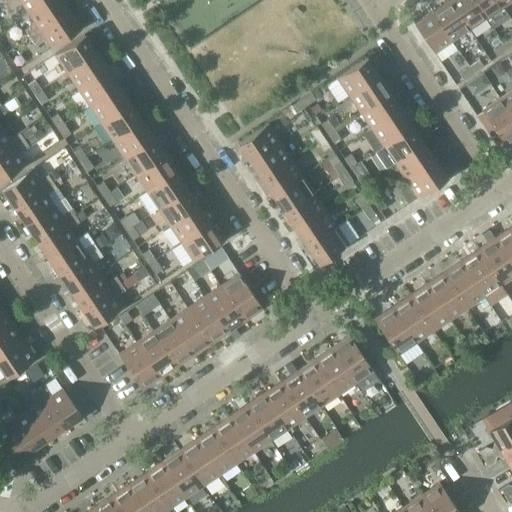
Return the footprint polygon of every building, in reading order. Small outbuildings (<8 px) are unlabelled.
[(28,13),(47,0),(10,0),(7,2),(12,8),(21,2),(28,13)] [(30,36),(69,10),(61,0),(47,0),(28,13),(35,23),(26,29),(30,36)] [(469,29),(449,0),(447,0),(432,11),(452,40),(469,29)] [(486,18),(474,0),(449,0),(469,29),(486,18)] [(474,0),(486,18),(492,27),(509,15),(503,6),(498,0),(474,0)] [(69,10),(30,36),(34,42),(44,36),(51,47),(80,28),(69,10)] [(452,40),(432,11),(414,23),(434,52),(452,40)] [(55,54),(66,71),(96,51),(84,34),(55,54)] [(511,37),(503,44),(508,50),(511,46),(511,37)] [(508,50),(503,44),(494,50),(498,56),(508,50)] [(78,89),(108,69),(96,51),(66,71),(78,89)] [(349,94),(379,74),(367,57),(337,77),(349,94)] [(469,66),(474,72),(484,66),(479,59),(469,66)] [(474,72),(469,66),(459,72),(464,79),(474,72)] [(108,69),(78,89),(89,106),(119,85),(108,69)] [(379,74),(349,94),(360,111),(390,91),(379,74)] [(36,92),(42,88),(34,75),(28,80),(36,92)] [(119,85),(89,106),(101,122),(131,102),(119,85)] [(42,88),(36,92),(43,102),(49,98),(42,88)] [(511,89),(500,97),(511,115),(511,89)] [(371,128),(401,108),(390,91),(360,111),(367,122),(371,128)] [(301,98),(306,105),(316,99),(311,92),(301,98)] [(511,115),(500,97),(482,109),(503,141),(511,135),(511,115)] [(306,105),(301,98),(291,105),(296,112),(306,105)] [(131,102),(101,122),(112,139),(142,119),(131,102)] [(309,107),(314,114),(321,109),(316,102),(309,107)] [(383,145),(413,125),(401,108),(371,128),(383,145)] [(59,126),(65,122),(58,112),(52,116),(59,126)] [(124,157),(153,136),(142,119),(112,139),(124,157)] [(327,133),(333,129),(327,119),(321,123),(327,133)] [(65,122),(59,126),(66,136),(72,132),(65,122)] [(249,160),(279,140),(268,123),(238,143),(249,160)] [(26,137),(33,133),(27,124),(18,130),(19,132),(22,136),(24,139),(26,137)] [(394,162),(424,142),(413,125),(383,145),(375,151),(386,168),(394,162)] [(317,140),(323,136),(317,126),(311,130),(317,140)] [(3,129),(0,131),(0,155),(24,139),(22,136),(19,132),(10,139),(3,129)] [(333,129),(327,133),(334,143),(340,139),(333,129)] [(41,130),(26,139),(31,146),(45,137),(41,130)] [(153,136),(124,157),(135,174),(165,154),(153,136)] [(323,136),(317,140),(324,150),(330,146),(323,136)] [(24,139),(0,155),(0,180),(26,163),(19,152),(28,145),(24,139)] [(261,178),(291,158),(279,140),(249,160),(261,178)] [(424,142),(394,162),(406,180),(436,160),(424,142)] [(82,160),(88,156),(81,146),(75,150),(82,160)] [(350,167),(356,163),(350,153),(344,157),(350,167)] [(165,154),(135,174),(147,191),(176,171),(165,154)] [(88,156),(82,160),(88,170),(94,166),(88,156)] [(273,195),(302,175),(291,158),(261,178),(273,195)] [(77,167),(73,160),(68,163),(72,170),(77,167)] [(340,174),(346,170),(340,160),(334,164),(340,174)] [(436,160),(406,180),(418,197),(447,177),(436,160)] [(356,163),(350,167),(357,177),(363,173),(356,163)] [(13,206),(52,180),(48,174),(38,181),(31,169),(2,189),(13,206)] [(56,169),(48,175),(53,182),(61,177),(56,169)] [(346,170),(340,174),(347,184),(353,180),(346,170)] [(176,171),(147,191),(158,208),(188,188),(176,171)] [(284,212),(314,192),(302,175),(273,195),(284,212)] [(52,180),(13,206),(25,223),(54,204),(47,194),(56,187),(52,180)] [(105,194),(111,190),(104,180),(98,184),(105,194)] [(87,182),(80,186),(88,199),(94,195),(87,182)] [(373,201),(380,197),(373,186),(366,191),(373,201)] [(169,225),(199,204),(188,188),(158,208),(169,225)] [(111,190),(105,194),(111,204),(117,200),(111,190)] [(314,192),(284,212),(296,229),(325,209),(314,192)] [(362,209),(369,204),(362,194),(355,199),(362,209)] [(380,197),(373,201),(380,211),(387,206),(380,197)] [(54,204),(25,223),(36,240),(75,215),(70,208),(61,215),(54,204)] [(199,204),(169,225),(181,242),(211,221),(199,204)] [(369,204),(362,209),(369,218),(376,214),(369,204)] [(307,246),(337,226),(325,209),(296,229),(307,246)] [(133,211),(127,215),(133,224),(139,220),(133,211)] [(128,228),(134,224),(133,224),(127,215),(127,214),(121,218),(128,228)] [(75,215),(36,240),(48,257),(77,238),(70,228),(79,221),(75,215)] [(211,221),(181,242),(193,259),(223,239),(211,221)] [(108,233),(112,240),(121,234),(115,224),(108,229),(108,233)] [(134,224),(128,228),(134,238),(140,234),(134,224)] [(337,226),(307,246),(319,264),(349,243),(337,226)] [(511,230),(504,236),(501,233),(494,238),(511,264),(511,230)] [(108,242),(103,233),(92,240),(98,248),(108,242)] [(77,238),(48,257),(59,275),(98,249),(93,242),(84,249),(77,238)] [(480,253),(501,284),(511,276),(511,264),(494,238),(488,242),(490,246),(480,253)] [(150,262),(156,258),(149,248),(143,252),(150,262)] [(71,292),(100,272),(92,261),(102,255),(98,249),(59,275),(71,292)] [(501,284),(480,253),(469,259),(467,256),(460,260),(484,296),(489,304),(506,292),(501,284)] [(156,258),(150,262),(157,272),(163,268),(156,258)] [(204,260),(195,266),(203,277),(211,271),(204,260)] [(445,275),(467,307),(484,296),(460,260),(453,265),(455,269),(445,275)] [(100,272),(71,292),(82,309),(121,283),(116,276),(106,282),(100,272)] [(221,284),(242,316),(252,310),(255,313),(262,308),(239,272),(221,284)] [(426,283),(450,319),(467,307),(445,275),(435,282),(433,278),(426,283)] [(121,283),(82,309),(94,326),(123,307),(115,295),(125,289),(121,283)] [(412,298),(433,330),(450,319),(426,283),(419,288),(422,291),(412,298)] [(242,316),(221,284),(204,296),(228,331),(235,327),(232,323),(242,316)] [(153,294),(144,300),(151,312),(160,305),(153,294)] [(187,307),(209,339),(219,332),(221,336),(228,331),(204,296),(187,307)] [(392,306),(416,341),(433,330),(412,298),(401,305),(399,301),(392,306)] [(1,306),(0,306),(0,331),(12,323),(1,306)] [(416,341),(392,306),(385,311),(388,314),(377,321),(398,353),(416,341)] [(209,339),(187,307),(170,318),(194,354),(201,349),(198,346),(209,339)] [(131,317),(123,322),(128,329),(136,324),(131,317)] [(153,330),(175,362),(185,355),(187,359),(194,354),(170,318),(153,330)] [(0,356),(24,340),(12,323),(0,331),(0,356)] [(175,362),(153,330),(136,341),(160,377),(167,372),(164,369),(175,362)] [(356,382),(373,370),(352,338),(341,346),(338,342),(332,346),(350,373),(356,382)] [(24,340),(0,356),(0,367),(7,377),(36,357),(24,340)] [(153,382),(160,377),(136,341),(118,353),(140,385),(151,378),(153,382)] [(318,361),(339,393),(356,382),(350,373),(332,346),(324,352),(327,355),(318,361)] [(339,393),(318,361),(307,369),(304,365),(298,369),(322,404),(339,393)] [(39,364),(28,371),(35,382),(46,375),(39,364)] [(322,404),(298,369),(291,374),(293,378),(284,384),(305,416),(322,404)] [(428,382),(422,374),(416,378),(421,386),(428,382)] [(305,416),(284,384),(273,391),(271,388),(265,392),(288,427),(305,416)] [(38,389),(64,427),(82,416),(62,387),(51,395),(45,385),(38,389)] [(64,427),(38,389),(32,394),(38,403),(27,410),(47,439),(64,427)] [(288,427),(265,392),(257,397),(259,401),(250,407),(271,439),(288,427)] [(488,445),(479,450),(483,458),(507,445),(511,442),(511,393),(507,396),(511,402),(482,418),(488,429),(498,445),(495,447),(488,445)] [(271,439),(250,407),(239,414),(236,411),(230,415),(254,451),(271,439)] [(47,439),(27,410),(17,417),(11,408),(4,413),(29,451),(47,439)] [(29,451),(4,413),(0,415),(0,419),(4,426),(0,428),(0,444),(12,463),(29,451)] [(215,430),(236,462),(254,451),(230,415),(222,420),(225,424),(215,430)] [(338,428),(323,438),(328,446),(343,436),(338,428)] [(236,462),(215,430),(205,437),(202,434),(195,438),(198,442),(219,474),(236,462)] [(181,453),(202,485),(219,474),(198,442),(195,438),(189,443),(191,446),(181,453)] [(510,467),(511,466),(511,442),(507,445),(483,458),(488,466),(497,460),(499,453),(501,452),(510,467)] [(202,485),(181,453),(171,460),(168,456),(161,461),(185,497),(202,485)] [(185,497),(161,461),(155,466),(157,469),(147,476),(168,508),(185,497)] [(505,496),(511,492),(511,466),(510,467),(511,470),(511,482),(510,482),(500,488),(505,496)] [(162,511),(168,508),(147,476),(136,483),(134,480),(127,484),(146,511),(162,511)] [(459,511),(439,482),(421,495),(426,502),(432,511),(459,511)] [(113,499),(121,511),(146,511),(127,484),(120,489),(123,492),(113,499)] [(432,511),(426,502),(421,495),(402,507),(405,511),(432,511)] [(121,511),(113,499),(103,506),(100,502),(93,507),(96,511),(121,511)]
